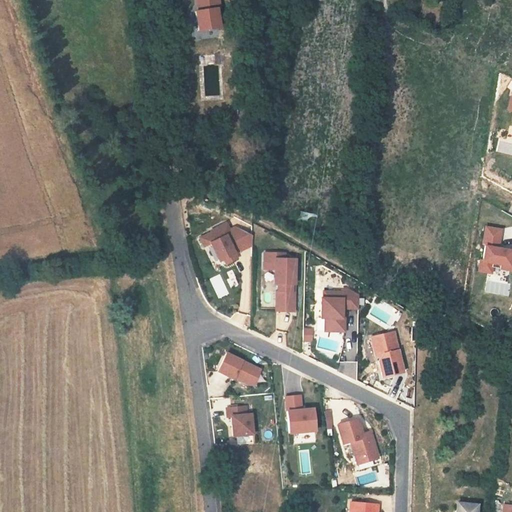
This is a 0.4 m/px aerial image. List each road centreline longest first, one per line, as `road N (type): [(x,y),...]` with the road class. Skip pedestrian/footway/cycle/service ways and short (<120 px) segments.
road 1 (residential): [(401,511),(403,425),(392,409),(190,311),(211,511)]
road 2 (track): [(146,0),(171,186)]
road 3 (track): [(171,186),(190,311)]
